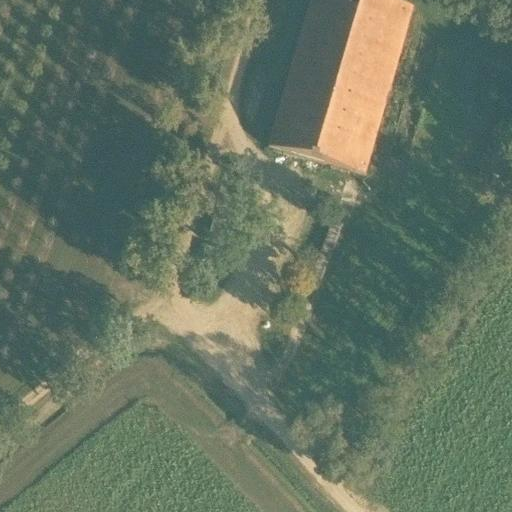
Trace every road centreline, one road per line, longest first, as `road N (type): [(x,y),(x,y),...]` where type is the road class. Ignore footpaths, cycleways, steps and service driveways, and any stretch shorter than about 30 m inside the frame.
road 1 (track): [(257,0),(177,295),(190,325)]
road 2 (track): [(366,511),(190,325)]
road 3 (track): [(190,325),(148,327),(0,433)]
